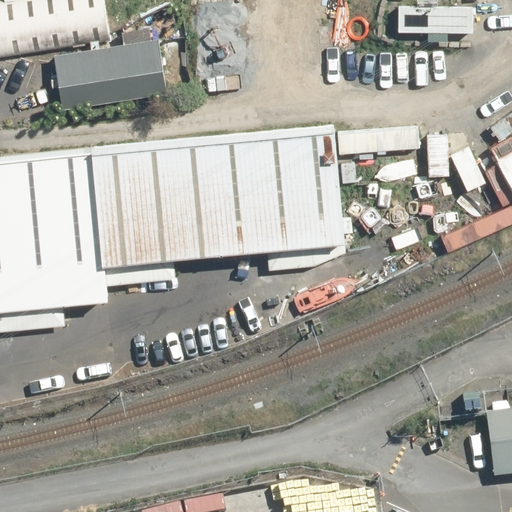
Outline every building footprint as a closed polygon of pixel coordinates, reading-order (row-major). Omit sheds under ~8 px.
[(0,0),(0,56),(112,39),(105,0),(0,0)] [(342,0),(323,0),(321,32),(340,33),(342,0)] [(473,6),(395,5),(394,36),(472,37),(473,6)] [(158,38),(53,54),(61,109),(166,93),(158,38)] [(331,126),(0,157),(0,308),(106,300),(103,263),(341,242),(331,126)] [(448,134),(425,133),(425,176),(447,177),(448,157),(448,134)] [(496,165),(478,175),(498,212),(511,204),(511,133),(486,147),(496,165)] [(465,149),(448,157),(464,194),(482,186),(465,149)] [(511,409),(485,412),(491,476),(511,473),(511,409)]
